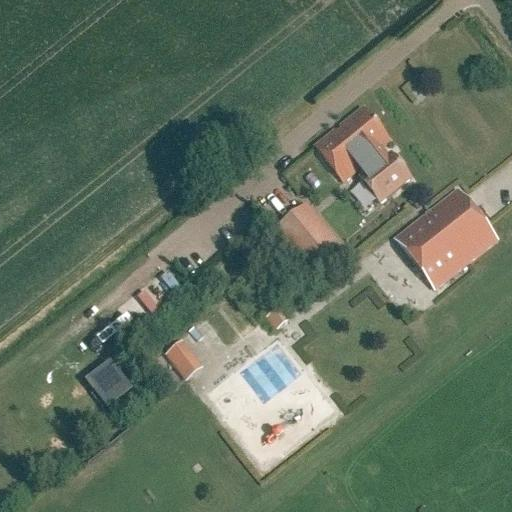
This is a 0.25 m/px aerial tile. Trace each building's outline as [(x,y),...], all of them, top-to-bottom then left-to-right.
[(358,115),(316,149),(344,185),(358,174),(364,181),(360,184),(379,208),(411,182),(391,157),(387,160),(381,152),(391,145),(371,120),(366,125),(358,115)] [(498,244),(459,194),(397,243),(436,292),(498,244)] [(306,208),(275,234),(313,280),(344,254),(306,208)] [(279,313),(266,322),(275,334),(287,325),(279,313)] [(203,372),(184,346),(167,359),(186,385),(203,372)] [(88,386),(108,413),(131,395),(110,369),(88,386)]
